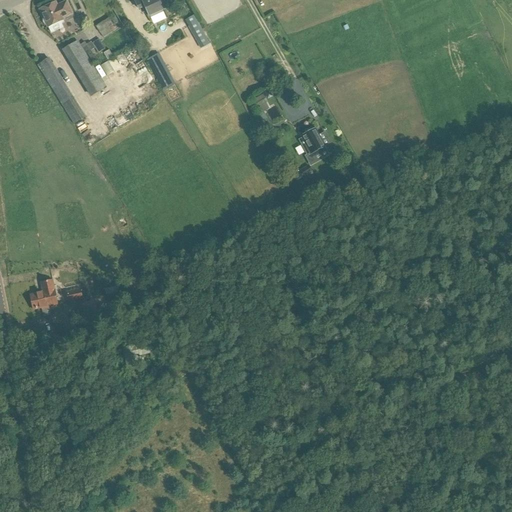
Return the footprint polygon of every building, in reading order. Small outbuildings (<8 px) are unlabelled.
[(135,0),(139,8),(145,6),(149,15),(170,5),(167,0),(135,0)] [(46,25),(47,25),(48,27),(64,20),(63,18),(72,14),(67,1),(58,5),(56,2),(40,9),(44,19),(44,20),(44,21),(44,22),(44,23),(45,24),(46,25)] [(62,48),(88,97),(105,89),(79,39),(62,48)] [(83,46),(86,55),(93,51),(95,55),(104,51),(99,39),(83,46)] [(50,85),(61,79),(49,59),(38,66),(50,85)] [(158,63),(152,66),(162,84),(168,81),(158,63)] [(271,72),(268,74),(265,75),(266,77),(270,83),(270,84),(277,80),(272,72),(271,72)] [(280,86),(274,90),(273,90),(276,95),(288,88),(285,83),(280,86)] [(125,111),(136,104),(132,97),(121,104),(125,111)] [(327,150),(325,147),(325,146),(315,129),(301,137),(311,154),(314,158),(327,150)] [(297,181),(303,178),(305,182),(315,176),(309,166),(299,173),(298,171),(292,174),(297,181)] [(303,195),(308,204),(315,200),(310,191),(303,195)] [(139,280),(130,283),(133,291),(142,288),(139,280)] [(43,294),(30,296),(34,312),(58,306),(56,296),(52,281),(41,284),(43,294)] [(118,288),(106,290),(108,304),(113,303),(113,301),(120,300),(118,288)] [(80,290),(66,293),(69,303),(83,300),(80,290)] [(100,304),(91,307),(95,320),(104,317),(100,304)] [(140,344),(123,348),(127,366),(134,364),(139,363),(138,356),(150,353),(150,357),(162,355),(159,340),(140,344)] [(186,360),(171,376),(179,383),(193,367),(186,360)] [(224,391),(219,394),(224,402),(229,400),(224,391)] [(130,428),(121,419),(114,426),(123,435),(130,428)]
